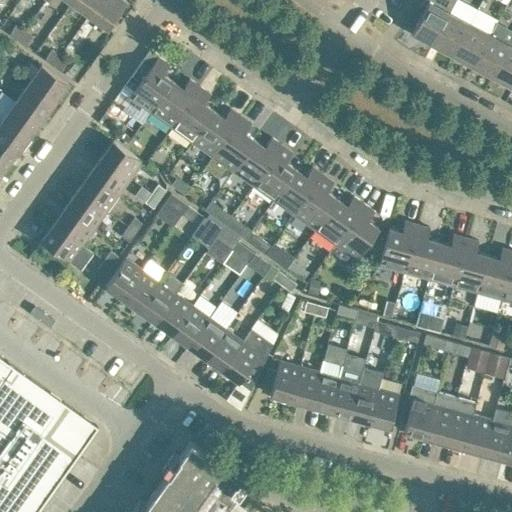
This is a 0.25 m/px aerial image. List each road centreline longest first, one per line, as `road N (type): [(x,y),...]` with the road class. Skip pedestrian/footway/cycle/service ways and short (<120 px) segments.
road 1 (unclassified): [(511,501),(237,424),(172,380)]
road 2 (unclassified): [(0,233),(155,12)]
road 3 (unclassified): [(289,104),(399,171),(511,216)]
road 4 (unclassified): [(172,380),(0,255)]
road 5 (unclassified): [(511,131),(339,34)]
road 6 (unclassified): [(137,432),(0,339)]
road 7 (unclassified): [(155,12),(289,104)]
